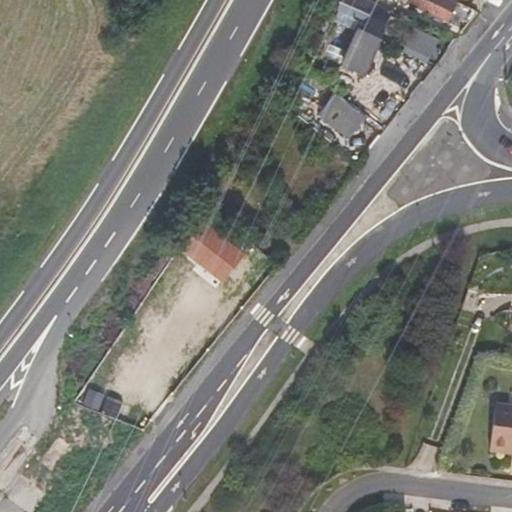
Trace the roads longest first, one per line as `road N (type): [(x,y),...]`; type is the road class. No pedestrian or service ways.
road 1 (secondary): [(478,68),(112,511)]
road 2 (secondary): [(164,511),(289,335),(368,247),(415,218),(511,193)]
road 3 (primary): [(231,0),(91,238),(0,350)]
road 4 (residential): [(511,501),(381,486),(339,511)]
